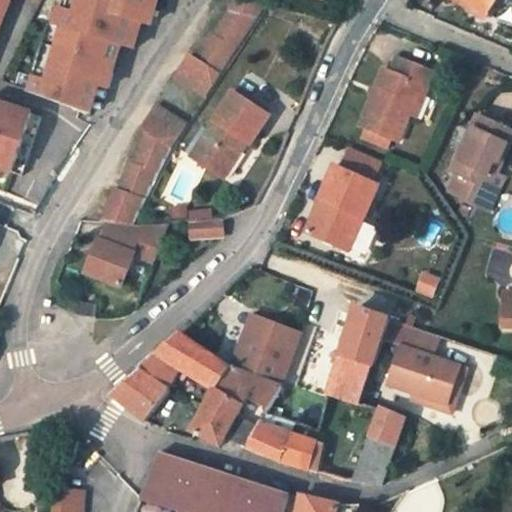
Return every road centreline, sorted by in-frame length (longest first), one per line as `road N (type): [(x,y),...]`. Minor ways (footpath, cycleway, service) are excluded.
road 1 (residential): [(77,399),(233,264),(261,229),(368,0)]
road 2 (residential): [(141,437),(337,491),(385,491),(511,435)]
road 3 (unclassified): [(194,0),(158,47),(42,253),(21,308)]
road 4 (residential): [(511,60),(368,0)]
